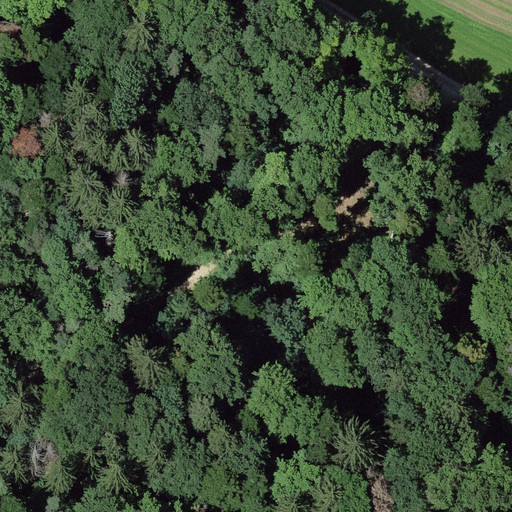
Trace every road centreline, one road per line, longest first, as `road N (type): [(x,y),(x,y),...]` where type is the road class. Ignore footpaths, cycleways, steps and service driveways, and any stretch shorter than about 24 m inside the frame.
road 1 (track): [(457,100),(276,206),(122,338),(8,410),(0,424)]
road 2 (track): [(310,0),(457,100),(511,122)]
